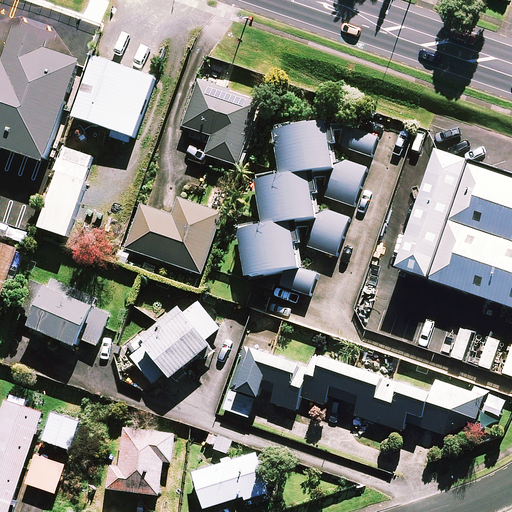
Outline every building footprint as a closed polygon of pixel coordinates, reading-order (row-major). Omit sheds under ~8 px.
[(0,139),(49,155),(84,46),(49,35),(54,19),(16,7),(3,49),(0,47),(0,139)] [(75,118),(114,131),(112,136),(129,142),(131,137),(137,139),(157,79),(95,58),(75,118)] [(262,103),(200,82),(184,127),(215,138),(208,156),(240,167),(262,103)] [(302,246),(340,258),(352,221),(322,212),(319,211),(318,197),(325,200),(356,209),(368,171),(336,163),(330,123),(276,131),(283,176),(258,180),(265,225),(241,229),(248,278),(253,278),(313,298),(320,276),(302,270),(298,245),(302,246)] [(348,128),(341,149),(373,160),(380,139),(348,128)] [(511,173),(441,149),(403,263),(511,298),(511,173)] [(56,171),(60,172),(41,229),(69,238),(91,170),(63,161),(60,160),(56,171)] [(224,215),(180,199),(174,216),(141,205),(126,249),(203,276),(224,215)] [(0,298),(4,300),(20,251),(0,243),(0,298)] [(33,320),(30,328),(80,349),(83,341),(99,348),(112,315),(94,308),(97,300),(53,281),(50,289),(39,284),(25,317),(33,320)] [(221,330),(200,304),(185,316),(179,308),(142,339),(148,346),(133,358),(155,385),(168,374),(174,381),(214,348),(208,341),(221,330)] [(501,343),(478,336),(469,363),(492,370),(501,343)] [(251,419),(258,399),(262,400),(265,390),(277,394),(274,404),(298,412),(303,398),(326,406),(330,397),(360,407),(357,417),(404,432),(407,423),(446,436),(478,422),(482,410),(487,395),(471,389),(470,392),(438,381),(433,395),(317,355),(312,370),(247,347),(226,410),(251,419)] [(505,401),(489,396),(485,411),(501,416),(505,401)] [(11,511),(45,416),(8,403),(0,425),(0,511),(11,511)] [(81,423),(54,414),(45,442),(71,451),(81,423)] [(177,436),(126,429),(121,466),(113,465),(110,490),(162,497),(166,463),(174,464),(177,436)] [(233,441),(210,436),(207,448),(230,454),(233,441)] [(68,465),(39,455),(28,484),(57,495),(68,465)] [(271,494),(259,455),(196,474),(207,510),(246,498),(247,501),(271,494)]
